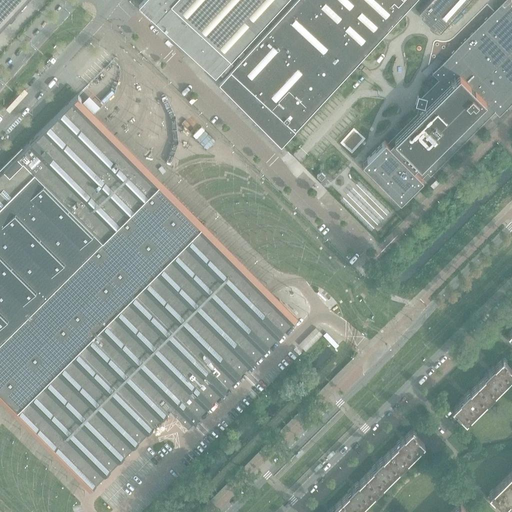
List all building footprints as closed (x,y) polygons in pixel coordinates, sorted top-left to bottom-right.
[(285,0),(143,0),(139,5),(155,21),(173,0),(216,0),(254,35),(285,0)] [(177,41),(215,0),(173,0),(155,21),(177,41)] [(215,76),(254,35),(216,0),(215,0),(177,41),(215,76)] [(270,134),(281,145),(359,60),(364,55),(305,0),(294,0),(219,83),(270,134)] [(305,0),(364,55),(407,8),(414,0),(305,0)] [(494,111),(499,115),(511,102),(511,0),(504,0),(431,73),(438,79),(420,97),(418,96),(417,101),(415,106),(418,107),(416,113),(386,143),(384,141),(361,164),(399,202),(422,179),(421,178),(427,172),(430,175),(494,111)] [(440,28),(465,0),(426,0),(418,9),(423,13),(421,14),(428,20),(434,26),(436,25),(440,28)] [(277,301),(202,226),(166,190),(92,115),(94,113),(76,95),(3,168),(0,171),(0,393),(17,410),(93,486),(93,485),(106,472),(107,472),(107,471),(121,458),(122,457),(121,457),(135,444),(136,443),(149,429),(149,430),(150,429),(163,415),(163,416),(164,415),(168,411),(171,408),(188,425),(194,418),(195,418),(209,404),(209,403),(223,390),(224,389),(223,389),(237,376),(238,375),(251,362),(252,361),(265,348),(266,347),(279,333),(280,334),(280,333),(293,319),(294,320),(294,319),(297,316),(279,299),(277,301)] [(321,172),(317,177),(321,180),(325,176),(321,172)] [(436,180),(430,185),(433,189),(439,183),(436,180)] [(490,397),(511,374),(511,368),(509,366),(503,359),(502,358),(491,369),(491,368),(491,369),(487,373),(477,383),(490,397)] [(466,421),(490,397),(477,383),(467,393),(466,393),(462,397),(463,397),(452,408),(453,409),(453,408),(460,415),(466,421)] [(420,438),(430,428),(424,423),(415,433),(420,438)] [(403,464),(420,447),(424,443),(420,438),(415,433),(412,430),(412,429),(412,428),(404,436),(400,440),(390,450),(403,464)] [(424,443),(435,433),(430,428),(420,438),(424,443)] [(429,448),(439,438),(435,433),(424,443),(429,448)] [(434,453),(444,443),(439,438),(429,448),(434,453)] [(403,464),(390,450),(380,460),(379,460),(376,464),(375,464),(365,475),(379,488),(403,464)] [(511,471),(489,494),(489,495),(498,504),(501,507),(502,508),(511,497),(511,471)] [(354,511),(379,488),(365,475),(355,485),(355,484),(351,489),(341,499),(353,511),(354,511)] [(498,504),(489,495),(487,497),(496,506),(498,504)] [(353,511),(341,499),(334,506),(331,509),(327,511),(353,511)] [(469,511),(466,509),(460,503),(451,511),(469,511)]
